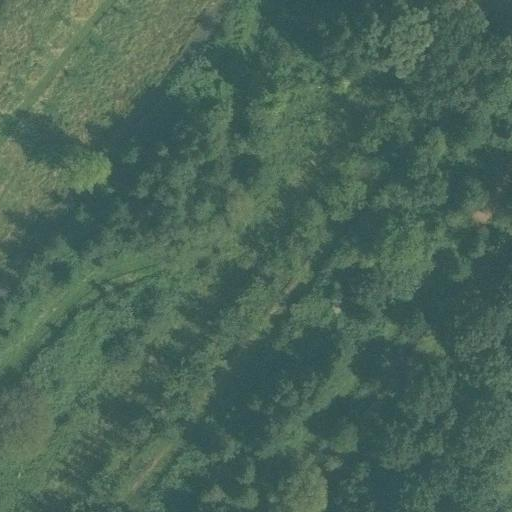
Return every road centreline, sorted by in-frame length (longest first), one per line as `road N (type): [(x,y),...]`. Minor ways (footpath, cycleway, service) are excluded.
road 1 (track): [(27,511),(422,24)]
road 2 (track): [(266,0),(206,232),(89,286),(0,372)]
road 3 (track): [(481,0),(451,32),(379,0)]
